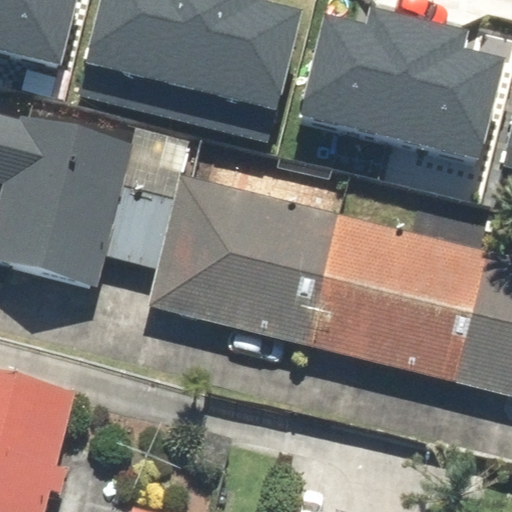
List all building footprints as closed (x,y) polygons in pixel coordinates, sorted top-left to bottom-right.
[(0,0),(0,47),(61,62),(76,0),(0,0)] [(110,0),(89,92),(178,113),(203,0),(110,0)] [(203,0),(178,113),(265,132),(294,11),(255,2),(255,0),(203,0)] [(332,24),(309,119),(398,140),(424,32),(374,20),(370,33),(332,24)] [(398,140),(486,161),(509,66),(470,56),(473,43),(424,32),(398,140)] [(0,265),(101,291),(136,151),(0,116),(0,186),(7,188),(0,215),(0,265)] [(192,146),(143,134),(112,259),(161,272),(192,146)] [(511,260),(186,180),(153,312),(511,400),(511,260)] [(0,511),(49,511),(78,397),(0,377),(0,511)]
